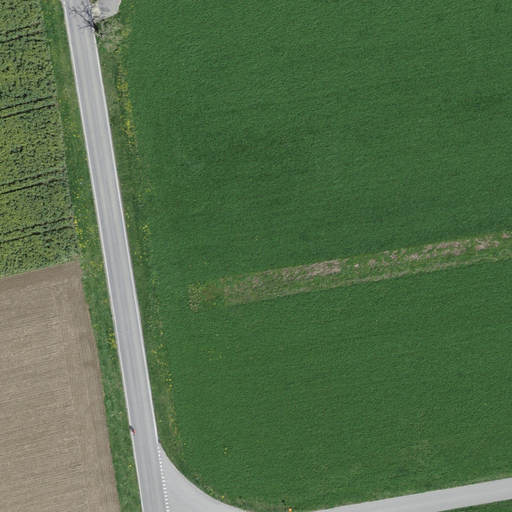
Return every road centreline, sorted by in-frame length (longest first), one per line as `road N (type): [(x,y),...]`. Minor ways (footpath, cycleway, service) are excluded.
road 1 (unclassified): [(154,511),(77,0)]
road 2 (unclassified): [(511,488),(370,511)]
